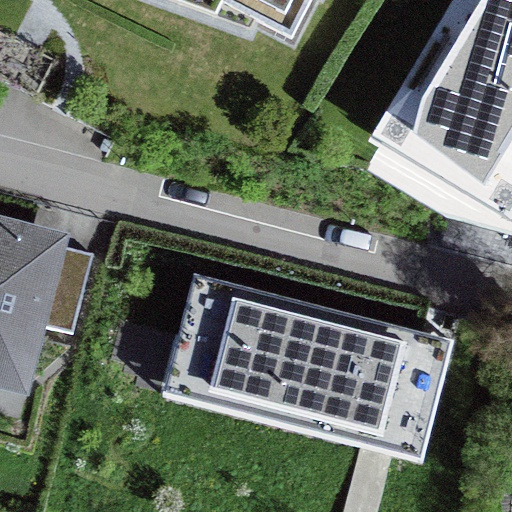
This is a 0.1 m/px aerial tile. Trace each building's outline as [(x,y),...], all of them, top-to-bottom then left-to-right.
[(164,0),(250,31),(256,21),(215,0),(164,0)] [(215,0),(256,21),(291,39),(310,0),(215,0)] [(511,165),(493,194),(406,143),(419,89),(471,0),(453,0),(370,139),(511,224),(511,223),(511,165)] [(511,0),(471,0),(419,89),(406,143),(493,194),(511,165),(511,0)] [(0,78),(35,96),(53,62),(0,33),(0,78)] [(72,334),(93,255),(0,231),(0,377),(19,383),(34,324),(72,334)] [(162,397),(193,405),(360,447),(391,455),(422,463),(453,342),(423,334),(224,283),(193,276),(162,397)] [(376,511),(391,455),(360,447),(343,511),(376,511)]
